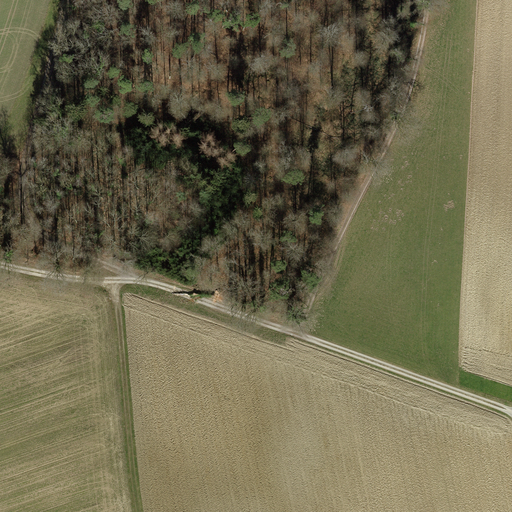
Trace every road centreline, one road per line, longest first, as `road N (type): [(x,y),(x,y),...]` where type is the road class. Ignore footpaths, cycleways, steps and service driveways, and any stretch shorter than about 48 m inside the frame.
road 1 (track): [(0,263),(168,287),(511,412)]
road 2 (track): [(428,0),(418,69),(400,115),(296,333)]
road 3 (track): [(66,0),(20,180),(44,233),(134,278)]
road 4 (track): [(115,280),(140,511)]
